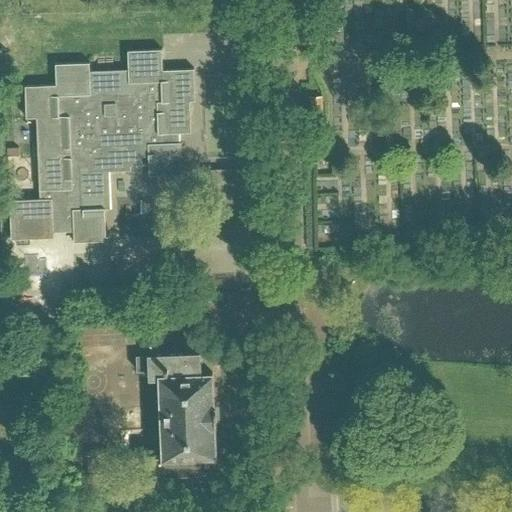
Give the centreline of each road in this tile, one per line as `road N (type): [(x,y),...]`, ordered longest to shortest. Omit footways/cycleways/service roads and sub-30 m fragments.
road 1 (unclassified): [(303,503),(281,0)]
road 2 (residential): [(303,503),(511,506)]
